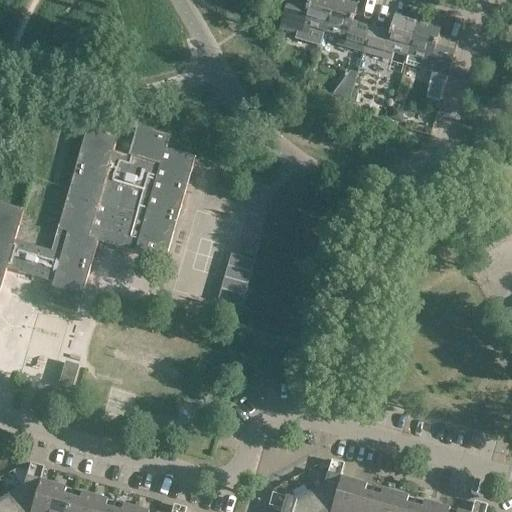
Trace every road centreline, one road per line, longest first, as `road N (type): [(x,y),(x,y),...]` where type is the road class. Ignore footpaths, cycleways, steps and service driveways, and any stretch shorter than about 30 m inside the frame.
road 1 (residential): [(329,426),(289,418),(269,425),(225,483),(174,476),(0,422)]
road 2 (residential): [(329,426),(388,196)]
road 3 (residential): [(511,473),(329,426)]
road 4 (residential): [(480,15),(434,172)]
